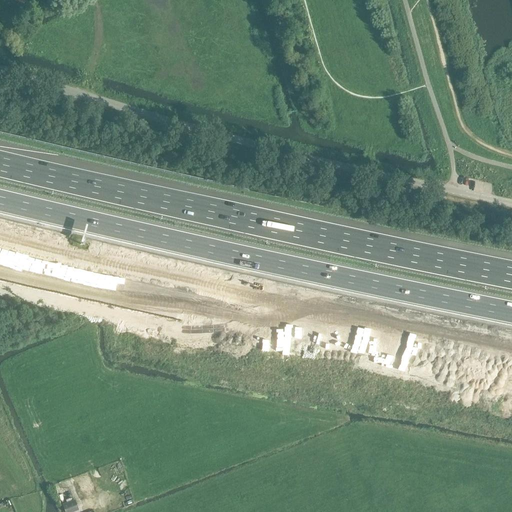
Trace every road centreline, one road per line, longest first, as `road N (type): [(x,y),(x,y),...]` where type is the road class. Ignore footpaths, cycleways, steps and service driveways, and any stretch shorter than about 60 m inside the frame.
road 1 (unclassified): [(0,70),(305,158),(511,203)]
road 2 (motorway): [(0,201),(511,312)]
road 3 (motorway): [(511,273),(0,163)]
road 4 (motorway): [(0,240),(511,347)]
road 5 (unknown): [(511,156),(464,128),(426,0)]
